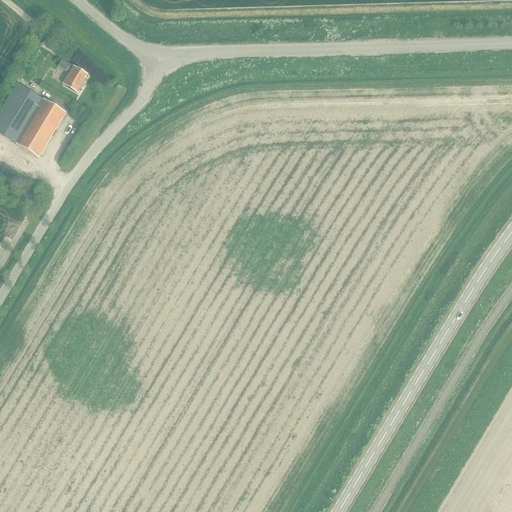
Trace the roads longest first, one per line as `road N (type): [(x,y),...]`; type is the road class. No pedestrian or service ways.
road 1 (track): [(511,4),(166,12),(137,0)]
road 2 (unclassified): [(154,54),(511,44)]
road 3 (tertiary): [(339,511),(511,231)]
road 4 (unclassified): [(0,300),(69,182),(146,96),(154,54)]
